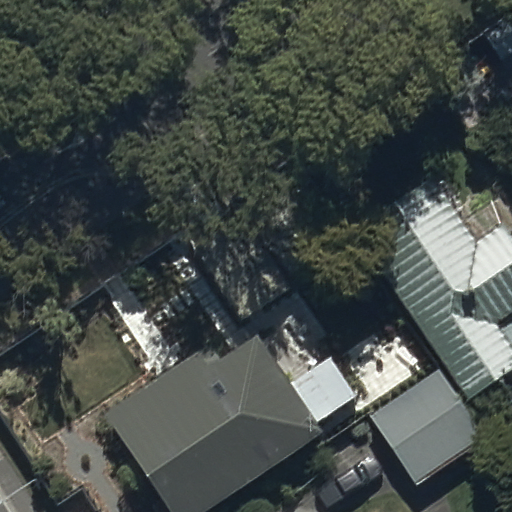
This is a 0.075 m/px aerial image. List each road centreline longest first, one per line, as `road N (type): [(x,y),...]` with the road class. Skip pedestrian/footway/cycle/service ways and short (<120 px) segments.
road 1 (residential): [(99,114),(274,0)]
road 2 (residential): [(99,114),(0,187)]
